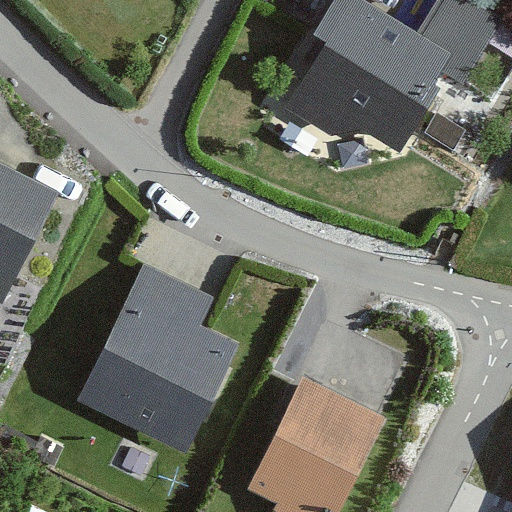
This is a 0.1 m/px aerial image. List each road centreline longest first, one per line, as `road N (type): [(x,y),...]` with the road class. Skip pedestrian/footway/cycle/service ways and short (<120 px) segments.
road 1 (residential): [(0,42),(175,206),(361,273),(511,310)]
road 2 (residential): [(511,310),(426,511)]
